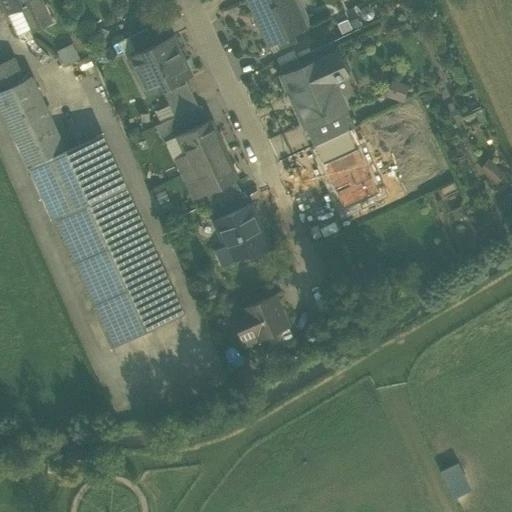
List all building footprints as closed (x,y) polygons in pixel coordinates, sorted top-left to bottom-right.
[(1,0),(7,12),(21,5),(31,0),(1,0)] [(40,0),(31,0),(21,5),(31,28),(32,29),(50,20),(40,0)] [(247,0),(268,45),(269,44),(286,37),(301,30),(287,0),(247,0)] [(287,0),(301,30),(306,28),(293,0),(287,0)] [(17,34),(31,28),(21,5),(7,12),(17,34)] [(136,34),(143,50),(169,37),(162,22),(136,34)] [(119,41),(126,58),(143,50),(136,34),(119,41)] [(141,79),(149,94),(189,75),(171,36),(169,37),(143,50),(126,58),(138,81),(141,79)] [(286,37),(269,44),(273,52),(290,44),(286,37)] [(63,63),(77,57),(71,43),(57,49),(63,63)] [(275,58),(279,65),(298,57),(294,49),(275,58)] [(304,124),(344,106),(333,81),(347,74),(337,52),(303,68),(284,76),(282,77),(304,124)] [(279,65),(284,76),(303,68),(298,57),(279,65)] [(0,63),(0,87),(1,90),(23,80),(13,58),(0,63)] [(0,105),(28,166),(29,166),(65,150),(31,77),(23,80),(1,90),(0,90),(0,105)] [(386,92),(401,99),(406,89),(391,81),(386,92)] [(165,93),(170,104),(192,94),(187,83),(165,93)] [(198,106),(192,94),(170,104),(175,116),(198,106)] [(175,116),(170,104),(155,111),(160,123),(175,116)] [(199,105),(198,106),(175,116),(182,132),(206,122),(199,105)] [(304,124),(314,146),(348,130),(354,127),(344,106),(304,124)] [(182,132),(175,116),(160,123),(155,126),(163,144),(168,141),(178,136),(178,135),(182,132)] [(178,135),(178,136),(193,169),(226,155),(210,120),(206,122),(182,132),(178,135)] [(314,146),(323,163),(355,148),(348,130),(314,146)] [(102,134),(65,150),(29,166),(52,218),(125,185),(102,134)] [(182,174),(193,169),(178,136),(168,141),(182,174)] [(379,192),(358,147),(355,148),(323,163),(322,163),(343,209),(379,192)] [(236,177),(226,155),(193,169),(204,192),(205,191),(233,178),(234,177),(236,177)] [(479,169),(497,182),(505,170),(487,157),(479,169)] [(182,174),(193,196),(204,192),(193,169),(182,174)] [(205,191),(210,202),(238,189),(233,178),(205,191)] [(184,313),(125,185),(52,218),(111,346),(184,313)] [(239,188),(238,189),(210,202),(209,202),(216,219),(247,205),(239,188)] [(228,245),(234,259),(248,253),(250,256),(268,248),(257,223),(256,224),(247,205),(216,219),(215,219),(227,245),(228,245)] [(242,308),(244,311),(254,336),(256,340),(265,336),(288,326),(274,294),(242,308)] [(242,341),(254,336),(244,311),(232,317),(242,341)] [(265,336),(270,347),(293,337),(288,326),(265,336)] [(471,491),(457,463),(439,472),(453,500),(471,491)]
